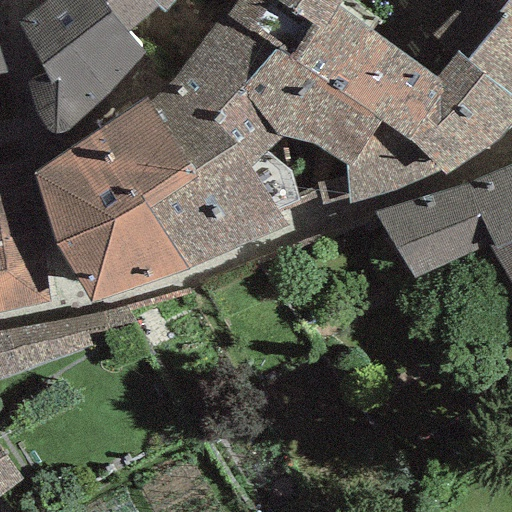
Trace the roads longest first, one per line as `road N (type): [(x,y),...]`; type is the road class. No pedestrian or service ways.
road 1 (residential): [(64,299),(154,290),(511,152)]
road 2 (residential): [(7,0),(26,62),(24,142),(64,299)]
